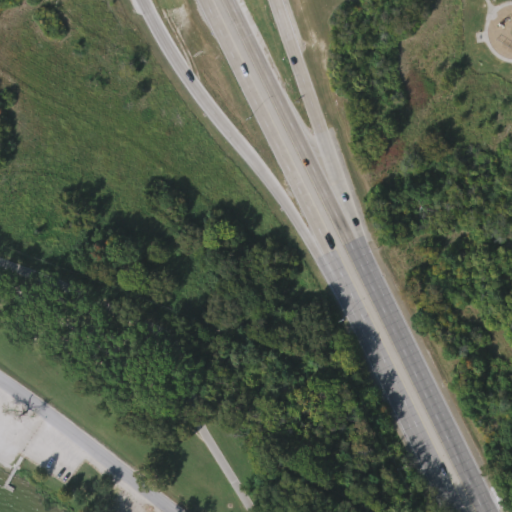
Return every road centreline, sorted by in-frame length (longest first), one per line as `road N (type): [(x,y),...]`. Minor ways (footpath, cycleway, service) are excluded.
road 1 (primary): [(491,511),(355,242)]
road 2 (primary): [(202,0),(335,265)]
road 3 (primary): [(335,265),(456,511)]
road 4 (primary): [(355,242),(228,0)]
road 5 (primary): [(355,242),(271,0)]
road 6 (tertiary): [(170,511),(0,380)]
road 7 (primary): [(235,129),(312,247),(335,265)]
road 8 (primary): [(145,0),(235,129)]
